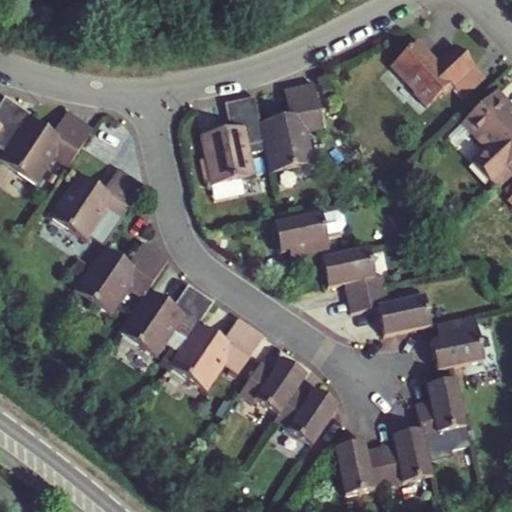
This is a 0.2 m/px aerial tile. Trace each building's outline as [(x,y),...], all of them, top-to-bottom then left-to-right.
[(468,75),(447,54),(429,73),(409,51),(384,76),(408,99),(405,102),(420,117),(445,93),(447,96),(468,75)] [(252,125),(257,148),(263,176),(306,167),(300,139),(316,135),(306,89),(277,95),(282,119),(252,125)] [(483,94),(451,127),(474,149),(460,163),(479,182),(493,168),(511,148),(511,130),(497,116),(501,112),(483,94)] [(0,152),(2,154),(27,118),(33,109),(7,101),(0,110),(0,152)] [(239,152),(257,148),(252,125),(247,102),(215,109),(219,132),(191,138),(202,190),(245,180),(239,152)] [(50,133),(27,118),(2,154),(0,156),(0,162),(36,186),(53,160),(62,166),(86,130),(62,114),(50,133)] [(493,168),(479,182),(485,189),(500,175),(493,168)] [(99,219),(112,227),(139,188),(113,171),(99,192),(74,176),(47,218),(84,242),(99,219)] [(511,189),(499,202),(511,216),(511,189)] [(286,260),(289,272),(318,266),(328,264),(322,237),(335,235),(342,227),(340,218),(334,213),(274,226),(268,227),(276,263),(286,260)] [(123,294),(137,304),(145,293),(163,268),(137,250),(123,269),(95,250),(66,292),(105,319),(123,294)] [(368,255),(328,264),(318,266),(324,293),(343,289),(346,303),(386,294),(384,282),(374,284),(368,255)] [(137,304),(116,335),(151,360),(168,335),(181,344),(194,325),(208,304),(183,288),(168,309),(145,293),(137,304)] [(409,335),(432,330),(425,302),(389,309),(386,294),(346,303),(350,320),(379,314),(385,340),(393,339),(409,335)] [(476,320),(438,329),(444,356),(433,359),(436,371),(447,370),(485,362),(476,320)] [(181,344),(166,367),(202,392),(219,367),(233,376),(260,338),(233,321),(219,342),(194,325),(181,344)] [(246,402),(271,419),(289,393),(299,380),(272,361),(263,374),(253,367),(232,398),(244,406),(246,402)] [(427,406),(407,411),(414,437),(421,463),(430,460),(439,452),(467,444),(462,428),(450,383),(422,390),(427,406)] [(268,423),(305,449),(331,413),(304,394),(300,401),(289,393),(271,419),(268,423)] [(421,463),(414,437),(386,445),(388,452),(373,456),(383,495),(426,484),(421,463)] [(347,504),(383,495),(373,456),(359,459),(358,454),(335,460),(347,504)]
